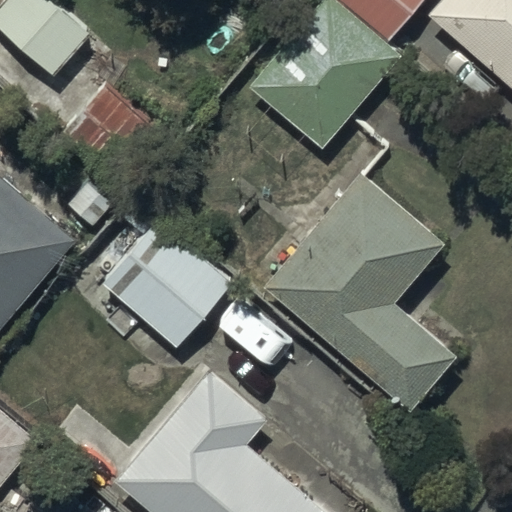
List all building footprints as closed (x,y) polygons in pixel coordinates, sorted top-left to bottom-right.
[(92,17),(72,0),(0,0),(0,12),(54,61),(92,17)] [(251,19),(227,0),(211,0),(183,33),(215,61),(251,19)] [(404,39),(356,0),(310,0),(251,71),(324,133),(404,39)] [(361,0),(390,24),(409,0),(361,0)] [(511,0),(435,0),(511,68),(511,0)] [(169,129),(105,72),(64,117),(128,175),(169,129)] [(0,317),(79,227),(0,157),(0,317)] [(444,225),(364,157),(266,271),(411,394),(459,338),(395,284),(444,225)] [(103,267),(177,334),(235,270),(160,202),(156,207),(139,191),(125,206),(143,223),(103,267)] [(266,400),(212,354),(119,464),(175,511),(346,511),(244,425),(266,400)] [(0,474),(40,427),(0,394),(0,474)]
